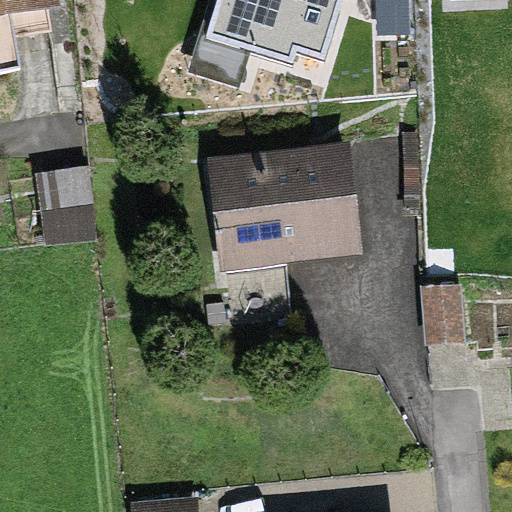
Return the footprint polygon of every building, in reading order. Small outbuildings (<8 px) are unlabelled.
[(46,0),(0,0),(0,12),(48,6),(46,0)] [(341,0),(217,0),(206,38),(289,64),(293,51),(323,60),(341,0)] [(339,158),(202,169),(210,265),(347,254),(339,158)] [(75,178),(41,182),(49,248),(84,243),(75,178)] [(192,511),(192,503),(127,509),(127,511),(192,511)]
